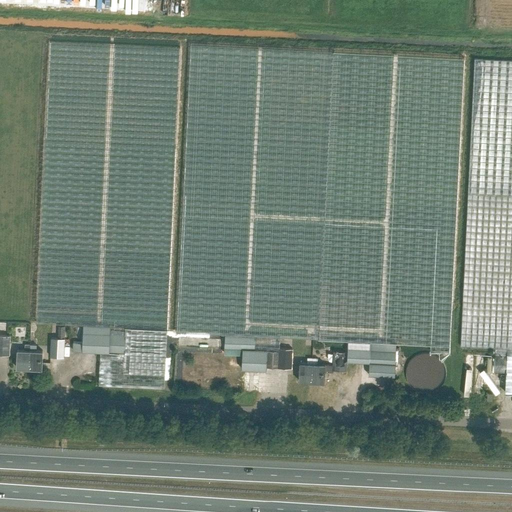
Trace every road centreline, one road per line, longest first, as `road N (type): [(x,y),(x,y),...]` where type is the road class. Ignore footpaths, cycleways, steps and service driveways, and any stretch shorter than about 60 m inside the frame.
road 1 (motorway): [(511,486),(0,458)]
road 2 (unclassified): [(511,423),(0,400)]
road 3 (motorway): [(0,493),(300,511)]
